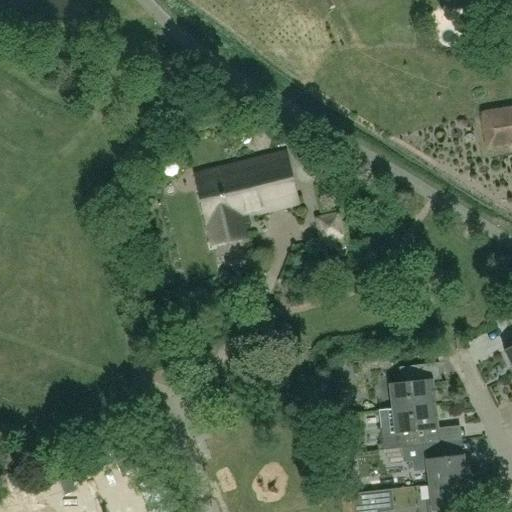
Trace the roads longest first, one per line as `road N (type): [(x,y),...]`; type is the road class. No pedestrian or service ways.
road 1 (unclassified): [(511,243),(214,62),(141,0)]
road 2 (residential): [(207,511),(163,400),(134,377)]
